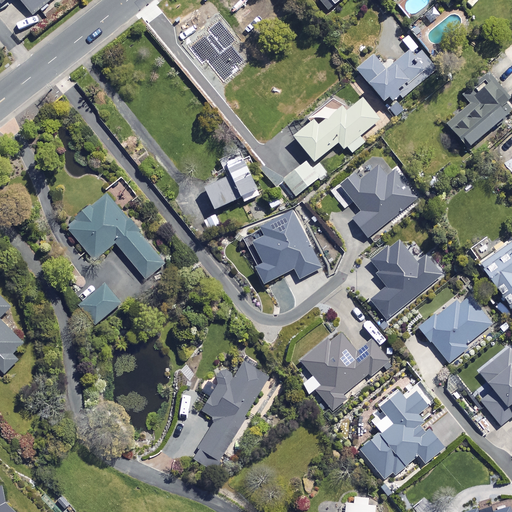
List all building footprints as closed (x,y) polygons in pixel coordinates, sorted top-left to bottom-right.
[(20,0),(32,15),(51,0),(20,0)] [(310,0),(313,3),(316,0),(318,0),(327,11),(341,0),(310,0)] [(393,104),(387,108),(397,120),(410,110),(401,99),(437,70),(422,51),(414,58),(410,52),(387,70),(374,54),(355,69),(383,104),(389,99),(393,104)] [(459,99),(464,105),(444,121),(466,149),(511,110),(511,103),(488,75),(459,99)] [(342,106),(319,125),(314,119),(292,136),(313,163),(338,143),(344,150),(348,147),(352,153),(365,143),(359,137),(382,118),(364,97),(346,111),(342,106)] [(506,159),(511,154),(511,135),(511,134),(496,145),(506,159)] [(223,170),(228,168),(243,203),(259,196),(242,157),(231,162),(229,158),(219,163),(223,170)] [(312,169),(307,162),(283,180),(295,197),(327,173),(320,163),(312,169)] [(386,178),(378,167),(360,181),(354,174),(340,186),(361,212),(352,219),(368,238),(418,199),(395,171),(386,178)] [(237,200),(227,177),(204,188),(214,210),(237,200)] [(165,262),(107,193),(66,228),(95,261),(115,243),(145,279),(165,262)] [(282,203),(278,194),(266,200),(271,209),(282,203)] [(322,268),(292,212),(260,229),(264,236),(252,243),(263,264),(254,268),(263,285),(293,269),(299,280),(322,268)] [(221,225),(216,215),(204,221),(209,231),(221,225)] [(511,239),(492,253),(484,242),(476,247),(483,257),(477,261),(511,312),(511,239)] [(375,275),(385,288),(370,300),(387,320),(442,277),(426,256),(417,263),(400,241),(392,248),(391,246),(370,262),(378,273),(375,275)] [(121,305),(104,283),(78,303),(95,325),(121,305)] [(20,355),(27,347),(0,319),(0,317),(10,307),(0,297),(0,369),(5,374),(19,360),(13,354),(16,351),(20,355)] [(492,324),(469,297),(459,305),(455,301),(436,317),(433,313),(417,327),(449,364),(466,349),(464,347),(492,324)] [(299,361),(311,376),(301,384),(308,395),(314,391),(330,412),(348,399),(344,394),(366,376),(369,379),(383,368),(385,371),(392,366),(372,340),(358,351),(342,331),(330,340),(328,338),(299,361)] [(511,351),(509,348),(479,373),(493,390),(480,401),(500,426),(511,416),(511,351)] [(269,377),(244,361),(235,375),(223,368),(213,385),(209,383),(203,392),(210,396),(201,411),(216,420),(193,459),(213,471),(269,377)] [(406,400),(398,391),(379,408),(385,415),(374,424),(380,431),(359,449),(386,482),(418,456),(425,465),(444,449),(428,430),(424,433),(419,427),(424,423),(417,416),(428,407),(415,392),(406,400)] [(0,511),(16,511),(5,501),(2,485),(0,485),(0,511)] [(368,498),(354,497),(354,503),(346,503),(344,511),(374,511),(375,506),(367,505),(368,498)]
